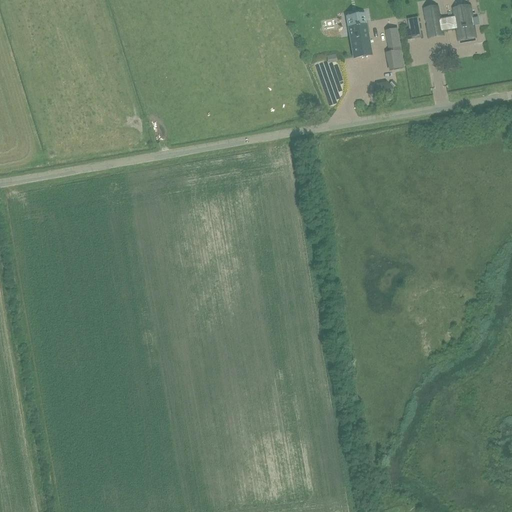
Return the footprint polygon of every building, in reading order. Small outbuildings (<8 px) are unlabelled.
[(476,37),(470,7),(454,10),(455,17),(441,19),(440,16),(432,18),(430,9),(424,10),(426,22),(428,21),(428,25),(427,26),(429,38),(443,35),(443,32),(457,29),(459,40),(459,44),(476,41),(476,37)] [(490,34),(503,29),(499,20),(486,25),(490,34)] [(355,26),(349,27),(354,58),(371,55),(367,33),(367,32),(365,24),(359,25),(358,25),(355,25),(355,26)] [(400,51),(396,31),(386,32),(390,53),(400,51)] [(406,64),(421,63),(420,43),(405,44),(406,64)] [(335,55),(327,56),(328,63),(337,61),(335,55)] [(378,86),(375,94),(381,100),(389,98),(391,90),(387,86),(386,84),(378,86)]
